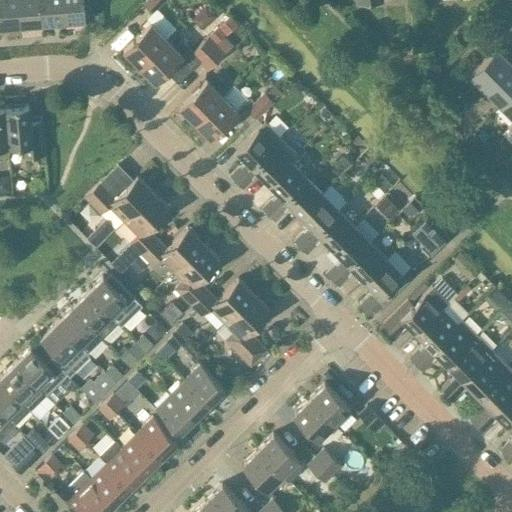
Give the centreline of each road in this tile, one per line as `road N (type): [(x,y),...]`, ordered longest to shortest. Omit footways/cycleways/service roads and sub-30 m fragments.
road 1 (residential): [(337,319),(112,86),(65,68),(0,73)]
road 2 (residential): [(147,511),(337,319)]
road 3 (residential): [(511,495),(337,319)]
